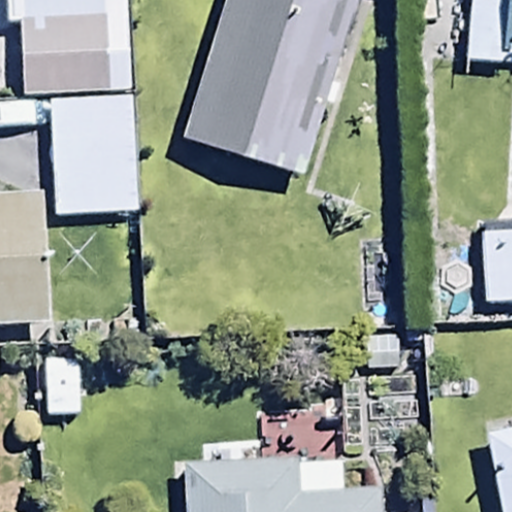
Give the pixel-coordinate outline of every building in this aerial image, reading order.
[(47,92),(130,89),(127,0),(1,0),(2,22),(15,22),(17,92),(47,92)] [(220,0),(177,136),(295,174),(351,0),(220,0)] [(511,0),(467,0),(463,61),(507,65),(509,52),(511,52),(511,0)] [(130,89),(47,92),(49,214),(133,212),(130,89)] [(0,188),(0,322),(47,320),(41,187),(0,188)] [(511,224),(478,225),(480,303),(511,302),(511,224)] [(511,511),(511,421),(479,428),(496,511),(511,511)] [(379,511),(378,486),(342,488),(340,460),(326,461),(324,422),(284,424),(285,454),(179,459),(182,511),(379,511)]
